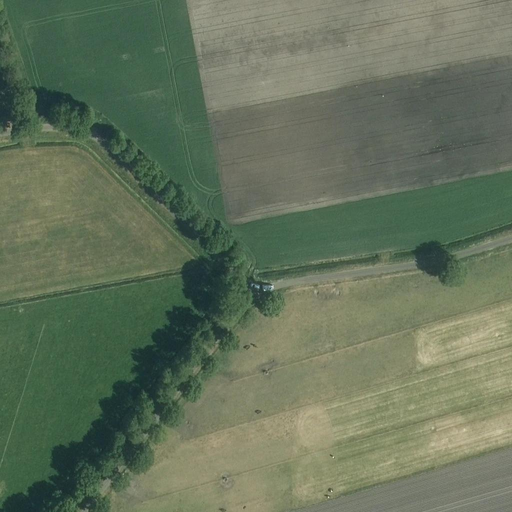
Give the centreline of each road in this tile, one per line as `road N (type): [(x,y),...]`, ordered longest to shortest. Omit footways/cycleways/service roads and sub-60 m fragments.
road 1 (unclassified): [(257,292),(102,142),(73,129),(0,134)]
road 2 (unclassified): [(85,511),(257,292)]
road 3 (unclassified): [(257,292),(437,261),(511,239)]
